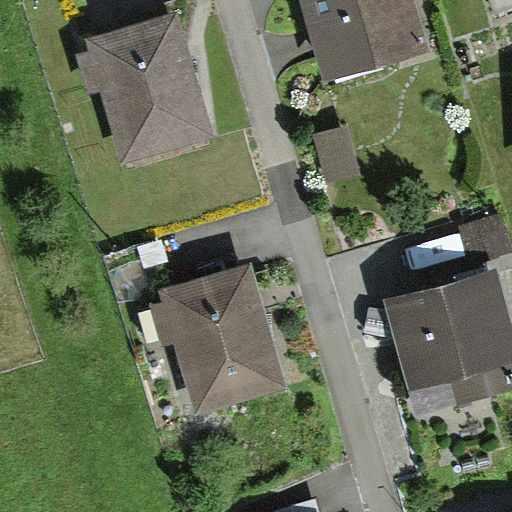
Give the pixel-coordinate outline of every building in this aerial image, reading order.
[(297,0),(321,81),(426,51),(411,0),(297,0)] [(511,0),(491,0),(496,13),(511,8),(511,0)] [(125,163),(216,135),(198,79),(178,13),(88,41),(91,50),(77,54),(90,93),(102,89),(125,163)] [(348,125),(310,135),(324,186),(361,176),(348,125)] [(511,244),(503,215),(461,228),(472,266),(511,253),(511,244)] [(197,416),(289,389),(273,336),(251,261),(160,287),(164,302),(153,306),(164,343),(175,339),(197,416)] [(511,325),(496,269),(439,285),(385,300),(418,414),(511,387),(511,325)] [(267,511),(319,511),(315,498),(267,511)]
